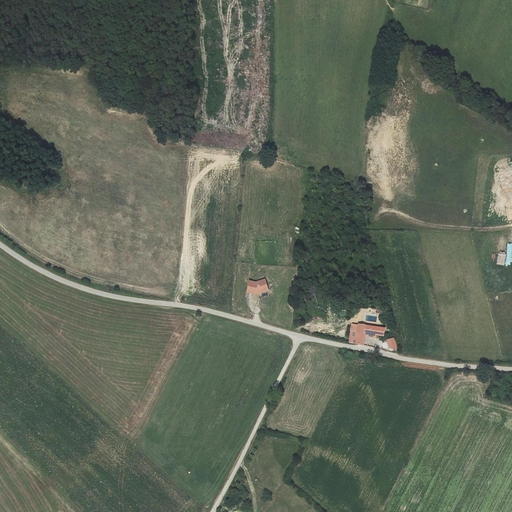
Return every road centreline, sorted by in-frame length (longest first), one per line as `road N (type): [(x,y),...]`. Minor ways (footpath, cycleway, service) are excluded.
road 1 (unclassified): [(511,369),(410,359),(83,287),(0,241)]
road 2 (track): [(299,337),(212,511)]
